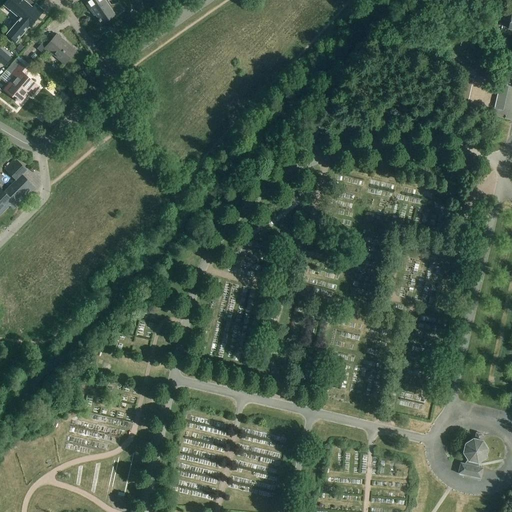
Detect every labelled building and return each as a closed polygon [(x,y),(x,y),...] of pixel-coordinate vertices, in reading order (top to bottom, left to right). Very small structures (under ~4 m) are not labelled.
[(4,33),(16,43),(29,27),(30,28),(43,12),(36,5),(34,7),(27,1),(25,3),(22,0),(7,0),(3,5),(20,19),(8,33),(6,31),(4,33)] [(86,0),(84,2),(90,11),(91,10),(102,25),(115,16),(116,18),(123,13),(118,7),(112,7),(107,0),(86,0)] [(511,14),(511,15),(505,14),(503,20),(510,21),(508,30),(511,30),(511,14)] [(63,64),(62,65),(75,50),(74,51),(58,37),(59,36),(58,35),(53,41),(48,37),(49,36),(49,35),(37,50),(43,55),(47,50),(63,64)] [(460,47),(473,49),(474,42),(462,40),(460,47)] [(0,62),(4,67),(11,59),(0,49),(0,62)] [(4,90),(20,104),(28,95),(31,97),(39,88),(24,75),(28,70),(15,60),(6,70),(15,77),(4,90)] [(498,110),(503,87),(500,86),(495,108),(495,109),(498,110)] [(5,170),(16,181),(4,194),(0,189),(0,214),(9,206),(13,210),(34,188),(22,176),(26,171),(15,160),(5,170)] [(473,439),(465,443),(465,444),(463,453),(463,454),(468,461),(478,463),(485,459),(485,458),(487,449),(483,441),(482,441),(473,439)] [(465,464),(460,463),(458,474),(480,479),(483,468),(479,467),(478,463),(468,461),(465,464)]
